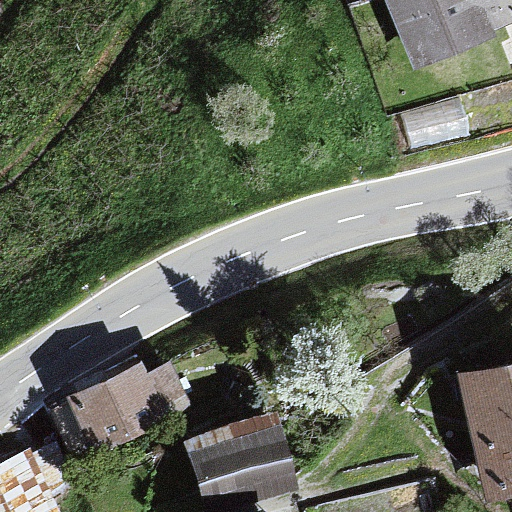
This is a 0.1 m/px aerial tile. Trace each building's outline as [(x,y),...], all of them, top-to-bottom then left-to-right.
[(511,0),(387,0),(418,70),(511,29),(511,0)] [(511,355),(459,369),(494,504),(511,498),(511,355)] [(135,372),(64,400),(88,461),(159,433),(135,372)] [(270,419),(174,448),(193,511),(232,511),(293,494),(270,419)] [(49,511),(23,446),(0,455),(0,511),(49,511)]
